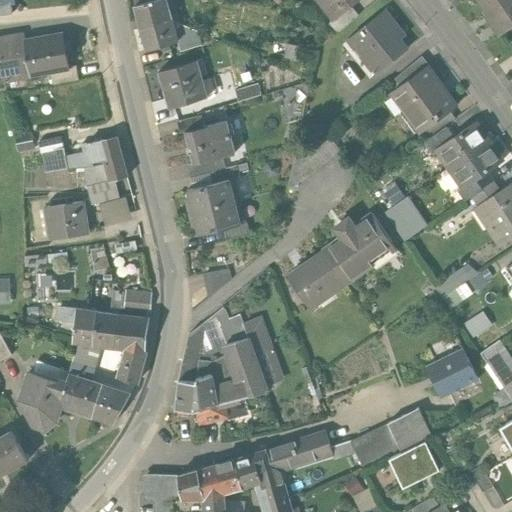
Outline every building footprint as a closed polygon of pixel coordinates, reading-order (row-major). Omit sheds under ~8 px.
[(16,0),(0,0),(0,15),(14,15),(13,2),(16,2),(16,0)] [(165,0),(158,0),(136,6),(142,29),(142,28),(171,20),(165,0)] [(318,0),(335,19),(336,21),(352,7),(360,0),(318,0)] [(511,0),(480,0),(494,21),(492,22),(500,34),(511,26),(511,0)] [(352,7),(336,21),(335,19),(329,24),(337,34),(360,16),(352,7)] [(384,11),(348,39),(361,55),(358,57),(372,75),(374,74),(375,74),(407,50),(397,37),(401,34),(384,11)] [(142,28),(142,29),(148,50),(162,46),(163,52),(171,49),(170,44),(186,39),(183,28),(175,30),(172,20),(171,20),(172,20),(142,28)] [(63,32),(24,39),(30,74),(69,67),(63,32)] [(0,79),(30,74),(24,39),(23,35),(0,38),(0,79)] [(203,59),(159,72),(170,108),(208,97),(202,76),(208,74),(203,59)] [(454,105),(426,67),(391,93),(419,131),(421,130),(448,110),(454,105)] [(259,84),(235,90),(239,102),(262,95),(259,84)] [(106,90),(70,97),(77,135),(113,128),(106,90)] [(448,110),(421,130),(429,141),(456,121),(448,110)] [(202,116),(177,122),(180,134),(186,133),(205,128),(202,116)] [(205,128),(186,133),(194,164),(224,156),(236,153),(231,134),(227,135),(224,123),(205,128)] [(474,124),(438,149),(451,168),(487,143),(474,124)] [(327,132),(295,157),(287,194),(288,194),(341,152),(327,132)] [(34,133),(17,136),(20,153),(37,150),(34,133)] [(119,135),(89,143),(90,152),(92,165),(107,161),(110,174),(112,179),(128,175),(119,135)] [(487,143),(451,168),(465,187),(501,162),(487,143)] [(66,148),(51,151),(53,173),(68,170),(67,155),(66,148)] [(90,152),(67,155),(68,170),(92,167),(92,165),(90,152)] [(194,164),(189,165),(192,178),(211,173),(227,169),(224,156),(194,164)] [(92,165),(92,167),(95,177),(110,174),(107,161),(92,165)] [(227,169),(211,173),(214,185),(236,180),(242,178),(239,166),(227,169)] [(214,185),(189,192),(191,202),(187,203),(190,215),(241,202),(236,180),(214,185)] [(383,191),(391,201),(403,193),(396,182),(383,191)] [(511,184),(511,183),(497,193),(480,204),(481,205),(494,224),(489,227),(500,244),(511,235),(511,184)] [(491,184),(466,201),(473,211),(481,205),(480,204),(497,193),(491,184)] [(407,193),(383,209),(403,239),(427,223),(407,193)] [(128,214),(122,195),(99,202),(104,221),(128,214)] [(82,201),(49,206),(53,238),(88,233),(82,201)] [(241,202),(190,215),(194,229),(198,228),(200,236),(226,229),(247,224),(241,202)] [(372,217),(348,234),(349,235),(325,251),(326,253),(346,282),(347,284),(372,267),(368,261),(391,245),(372,217)] [(247,224),(226,229),(229,242),(252,236),(249,223),(247,224)] [(326,253),(289,278),(309,307),(346,282),(326,253)] [(433,284),(450,308),(487,283),(470,258),(433,284)] [(230,269),(207,273),(212,296),(232,280),(230,269)] [(0,302),(11,302),(10,277),(0,277),(0,302)] [(139,296),(130,295),(128,308),(151,311),(153,294),(139,293),(139,296)] [(130,295),(119,294),(118,307),(128,308),(130,295)] [(243,315),(232,318),(228,307),(216,318),(228,352),(234,350),(232,344),(249,338),(251,338),(243,315)] [(77,310),(66,308),(65,313),(65,320),(77,322),(77,310)] [(98,312),(77,310),(77,322),(75,341),(80,342),(80,341),(82,342),(93,344),(93,345),(94,345),(98,312)] [(118,315),(98,312),(94,345),(103,346),(114,348),(118,315)] [(150,319),(118,315),(114,348),(127,349),(127,348),(147,350),(150,319)] [(1,334),(0,334),(0,364),(13,358),(1,334)] [(249,338),(232,344),(234,350),(244,378),(244,379),(261,373),(249,338)] [(511,358),(500,341),(481,354),(511,399),(511,358)] [(93,344),(82,342),(76,358),(82,359),(80,364),(95,369),(103,346),(94,345),(93,345),(93,344)] [(147,350),(127,348),(127,349),(119,377),(138,383),(139,381),(146,356),(147,350)] [(461,350),(425,367),(441,399),(449,396),(476,383),(477,382),(461,350)] [(95,369),(80,364),(82,359),(76,358),(71,374),(91,381),(95,369)] [(67,383),(32,371),(22,400),(35,424),(45,431),(56,423),(62,407),(60,406),(67,383)] [(212,387),(208,374),(193,379),(194,384),(179,381),(175,407),(195,409),(226,401),(267,391),(261,373),(244,379),(244,378),(212,387)] [(91,381),(71,374),(67,383),(60,406),(62,407),(93,417),(104,386),(91,381)] [(476,383),(449,396),(455,409),(482,396),(476,383)] [(131,394),(105,385),(104,386),(93,417),(114,424),(131,394)] [(226,401),(195,409),(199,428),(230,421),(226,401)] [(432,438),(416,410),(402,417),(418,445),(426,442),(432,438)] [(390,432),(352,450),(364,471),(377,465),(390,459),(398,455),(418,445),(402,417),(386,424),(390,432)] [(511,420),(500,427),(511,447),(511,420)] [(13,432),(0,438),(0,476),(28,461),(13,432)] [(328,433),(268,452),(272,468),(281,472),(334,459),(328,433)] [(418,445),(398,455),(390,459),(404,488),(440,471),(426,442),(418,445)] [(456,447),(446,452),(458,473),(468,467),(456,447)] [(268,452),(234,462),(241,488),(259,481),(282,476),(281,472),(272,468),(268,452)] [(234,462),(215,468),(223,496),(224,496),(241,488),(234,462)] [(493,487),(481,466),(471,472),(483,492),(493,487)] [(215,468),(176,479),(154,478),(150,482),(150,500),(155,503),(161,503),(160,511),(223,511),(224,496),(223,496),(215,468)] [(282,476),(259,481),(264,511),(290,511),(289,505),(282,476)] [(433,497),(409,511),(431,511),(439,507),(433,497)]
